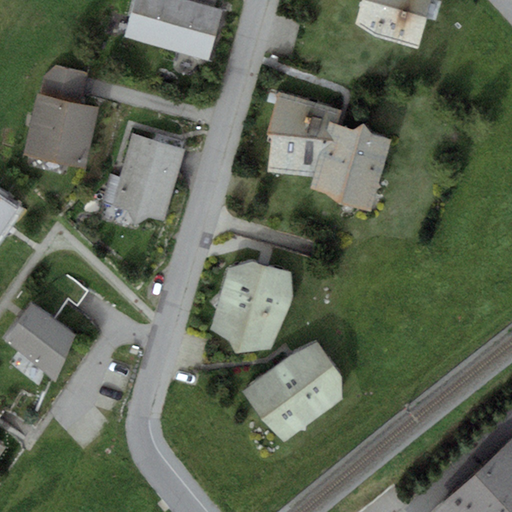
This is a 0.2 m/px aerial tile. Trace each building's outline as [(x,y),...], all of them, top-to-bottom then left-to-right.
[(135,0),(124,36),(165,48),(178,0),(135,0)] [(216,0),(178,0),(165,48),(208,60),(223,9),(215,7),(216,0)] [(361,0),(356,23),(371,35),(418,48),(431,0),(361,0)] [(39,93),(37,93),(23,155),(85,169),(99,106),(81,102),(88,73),(55,65),(43,77),(39,93)] [(354,129),(339,124),(343,110),(277,91),(267,135),(271,138),(268,172),(314,177),(311,189),(333,197),(340,204),(371,211),(391,141),(372,134),(364,123),(354,129)] [(185,149),(132,134),(120,176),(111,173),(102,202),(128,210),(135,225),(149,216),(165,220),(185,149)] [(0,194),(0,236),(20,209),(0,194)] [(272,349),(293,298),(290,271),(264,263),(253,260),(230,267),(212,328),(232,341),(235,351),(272,349)] [(33,303),(6,340),(56,378),(74,334),(33,303)] [(244,391),(283,443),(342,399),(341,374),(316,341),(293,354),(291,356),(244,391)] [(511,511),(511,439),(432,511),(511,511)]
